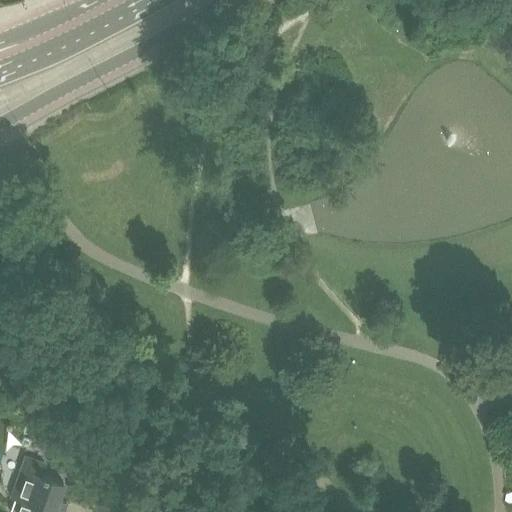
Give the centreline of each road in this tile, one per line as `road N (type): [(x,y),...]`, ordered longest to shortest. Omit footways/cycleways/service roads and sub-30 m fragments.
road 1 (primary): [(0,123),(233,0)]
road 2 (primary): [(155,0),(0,74)]
road 3 (residential): [(43,383),(127,510)]
road 4 (primary): [(135,0),(0,43)]
